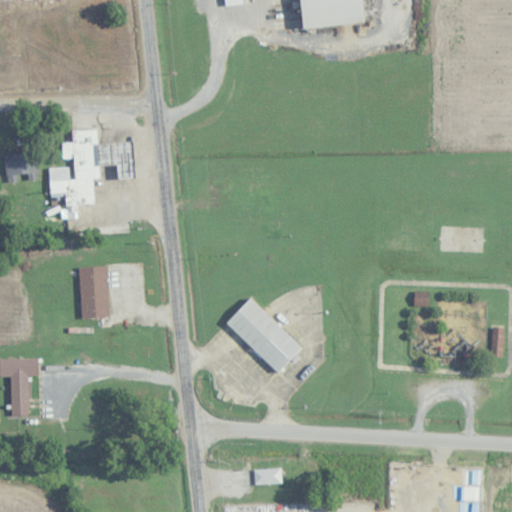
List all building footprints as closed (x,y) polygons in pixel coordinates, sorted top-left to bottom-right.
[(300,0),(304,25),(358,18),(355,0),(300,0)] [(133,140),(97,143),(96,129),(72,131),(72,142),(62,143),(63,159),(73,158),(75,179),(50,181),(51,193),(66,192),(66,204),(94,203),(92,179),(99,178),(98,165),(117,164),(118,178),(135,177),(133,140)] [(8,182),(39,178),(35,150),(4,154),(8,182)] [(276,186),(247,186),(247,225),(276,225),(276,186)] [(305,186),(286,186),(286,199),(305,199),(305,186)] [(81,318),(109,317),(108,266),(79,267),(81,318)] [(414,306),(428,306),(428,291),(414,291),(414,306)] [(253,298),(235,317),(283,365),(301,346),(253,298)] [(503,358),(505,328),(492,327),(490,356),(503,358)] [(0,377),(11,377),(11,416),(28,416),(28,377),(38,377),(38,359),(0,359),(0,377)] [(254,485),(281,485),(281,469),(254,469),(254,485)]
